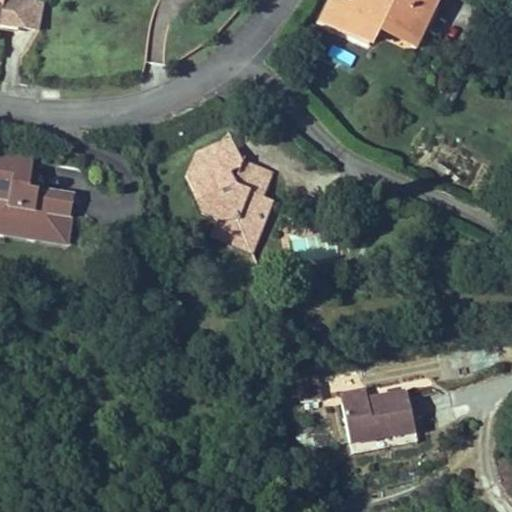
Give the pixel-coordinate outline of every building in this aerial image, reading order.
[(322,0),(315,16),(367,40),(373,28),(379,15),(416,33),(431,0),(360,0),(358,7),(347,2),(343,0),(322,0)] [(410,45),(416,33),(379,15),(373,28),(410,45)] [(230,137),(193,149),(205,178),(241,165),(230,137)] [(193,149),(182,173),(200,212),(214,218),(208,232),(224,240),(231,226),(252,236),(268,201),(257,196),(269,172),(255,165),(242,188),(232,182),(241,165),(205,178),(193,149)] [(0,232),(46,238),(59,230),(61,214),(63,215),(66,194),(37,190),(36,198),(18,195),(19,187),(23,158),(0,154),(0,232)] [(242,188),(255,165),(244,159),(241,165),(232,182),(242,188)] [(37,190),(19,187),(18,195),(36,198),(37,190)] [(244,250),(252,236),(231,226),(224,240),(244,250)] [(334,254),(334,238),(292,237),(291,252),(334,254)] [(298,382),(300,399),(322,396),(321,380),(298,382)] [(337,396),(339,406),(367,402),(366,391),(337,396)] [(414,437),(407,395),(367,402),(339,406),(346,448),(414,437)] [(414,437),(346,448),(348,461),(416,449),(414,437)]
